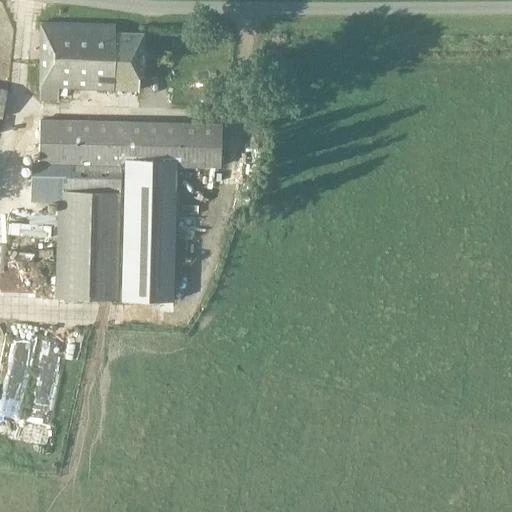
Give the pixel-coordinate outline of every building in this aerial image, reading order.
[(39,24),(37,100),(64,101),(64,90),(136,92),(136,77),(140,77),(141,35),(114,34),(114,26),(39,24)] [(30,196),(58,196),(55,298),(120,300),(123,190),(163,191),(163,167),(218,169),(219,126),(38,122),(37,163),(31,163),(30,196)] [(6,232),(5,292),(48,293),(49,275),(43,275),(44,246),(45,228),(21,228),(21,233),(6,232)] [(0,321),(0,332),(11,333),(12,322),(0,321)] [(39,461),(46,430),(22,425),(15,457),(39,461)]
